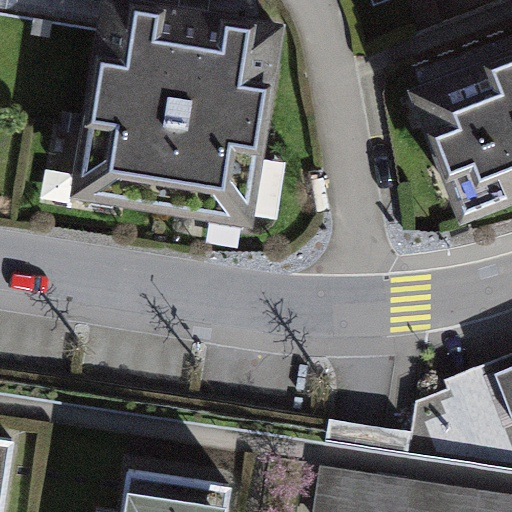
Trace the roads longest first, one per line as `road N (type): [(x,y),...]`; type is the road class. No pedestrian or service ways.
road 1 (residential): [(0,263),(281,311),(356,309)]
road 2 (residential): [(356,309),(352,183),(316,15),(302,0)]
road 3 (residential): [(356,309),(409,307),(511,283)]
